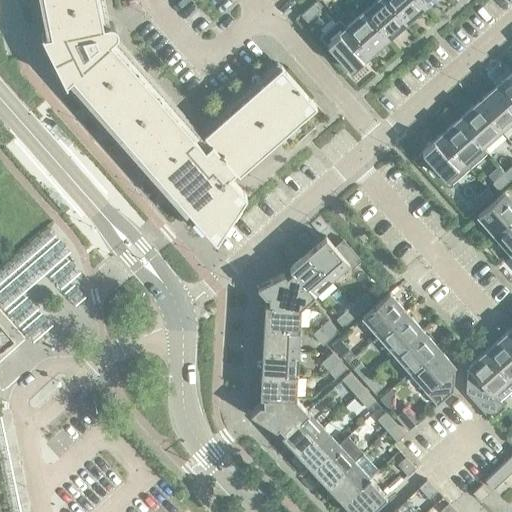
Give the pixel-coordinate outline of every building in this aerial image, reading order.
[(42,0),(49,31),(40,33),(63,81),(70,75),(207,229),(214,238),(238,203),(245,192),(227,172),(233,167),(237,172),(276,137),(316,104),(280,63),(196,137),(109,38),(114,34),(116,32),(116,27),(114,23),(110,21),(107,21),(101,22),(96,0),(42,0)] [(385,0),(375,0),(363,11),(387,38),(405,22),(385,0)] [(417,0),(385,0),(405,22),(423,6),(417,0)] [(313,3),(300,14),(307,21),(320,10),(313,3)] [(363,11),(345,27),(369,54),(387,38),(363,11)] [(369,54),(345,27),(339,19),(320,36),(350,70),(369,54)] [(511,71),(494,87),(511,107),(511,71)] [(511,107),(494,87),(476,103),(499,130),(511,118),(511,107)] [(476,103),(458,119),(481,146),(482,145),(499,130),(476,103)] [(458,119),(440,134),(469,167),(487,151),(482,145),(481,146),(458,119)] [(469,167),(440,134),(421,151),(450,184),(469,167)] [(511,178),(505,172),(492,182),(498,189),(511,178)] [(474,198),(480,205),(493,194),(486,187),(474,198)] [(477,215),(494,233),(511,217),(511,199),(504,191),(477,215)] [(511,217),(494,233),(509,251),(511,249),(511,217)] [(0,267),(0,281),(56,234),(49,227),(0,267)] [(325,235),(307,251),(331,278),(347,264),(351,268),(361,260),(342,238),(334,246),(325,235)] [(58,237),(0,287),(0,303),(4,308),(70,250),(58,237)] [(307,251),(289,267),(314,293),(331,278),(307,251)] [(49,274),(61,288),(80,271),(68,258),(49,274)] [(268,295),(268,302),(300,305),(314,293),(289,267),(291,270),(286,275),(283,272),(256,286),(264,295),(268,295)] [(74,282),(64,291),(75,304),(85,295),(74,282)] [(365,292),(353,303),(360,311),(372,301),(365,292)] [(362,316),(379,334),(406,311),(389,292),(362,316)] [(7,311),(18,324),(37,308),(26,294),(7,311)] [(264,302),(263,326),(299,328),(300,305),(268,302),(264,302)] [(353,303),(342,313),(349,321),(360,311),(353,303)] [(40,311),(21,327),(33,341),(52,324),(40,311)] [(379,334),(394,352),(422,329),(406,311),(379,334)] [(349,321),(342,313),(336,318),(343,326),(349,321)] [(331,322),(323,329),(330,337),(338,330),(331,322)] [(263,326),(262,349),(298,351),(299,328),(263,326)] [(330,337),(323,329),(315,336),(322,344),(330,337)] [(394,352),(410,370),(437,347),(422,329),(394,352)] [(511,342),(504,334),(486,350),(510,377),(510,376),(511,374),(511,342)] [(331,343),(342,356),(349,349),(338,337),(331,343)] [(437,347),(410,370),(425,387),(423,389),(436,405),(453,390),(454,372),(451,368),(454,365),(437,347)] [(262,349),(260,372),(296,374),(298,351),(262,349)] [(510,377),(486,350),(467,366),(470,370),(467,373),(465,391),(490,419),(505,406),(499,399),(511,387),(511,378),(510,376),(510,377)] [(331,367),(339,359),(332,352),(324,359),(331,367)] [(339,359),(331,367),(338,375),(346,367),(339,359)] [(353,367),(364,379),(371,373),(360,361),(353,367)] [(355,377),(349,371),(341,378),(346,384),(355,377)] [(260,372),(259,396),(295,396),(296,374),(260,372)] [(371,373),(364,379),(375,392),(382,386),(371,373)] [(355,377),(346,384),(354,393),(362,386),(355,377)] [(362,386),(354,393),(367,407),(375,400),(362,386)] [(280,433),(281,434),(307,410),(295,396),(259,396),(263,396),(262,403),(259,403),(250,412),(275,428),(278,425),(283,431),(280,433)] [(281,434),(297,451),(323,426),(307,410),(281,434)] [(395,416),(408,430),(415,424),(402,410),(395,416)] [(376,418),(386,430),(394,422),(385,411),(376,418)] [(0,456),(11,511),(20,511),(0,412),(0,456)] [(394,422),(386,430),(396,441),(404,434),(394,422)] [(297,451),(312,468),(338,443),(323,426),(297,451)] [(312,468),(328,484),(363,452),(347,436),(312,468)] [(328,484),(343,501),(369,477),(378,469),(363,452),(328,484)] [(397,463),(407,474),(415,467),(405,456),(397,463)] [(511,468),(505,461),(500,466),(508,474),(511,470),(511,468)] [(500,466),(495,470),(503,479),(508,474),(500,466)] [(495,470),(490,475),(498,484),(503,479),(495,470)] [(490,475),(485,480),(493,488),(498,484),(490,475)] [(369,477),(343,501),(353,511),(366,511),(386,494),(369,477)] [(436,490),(426,479),(418,486),(429,497),(436,490)] [(472,492),(481,501),(489,492),(481,484),(472,492)] [(440,510),(442,511),(456,511),(448,502),(440,510)]
